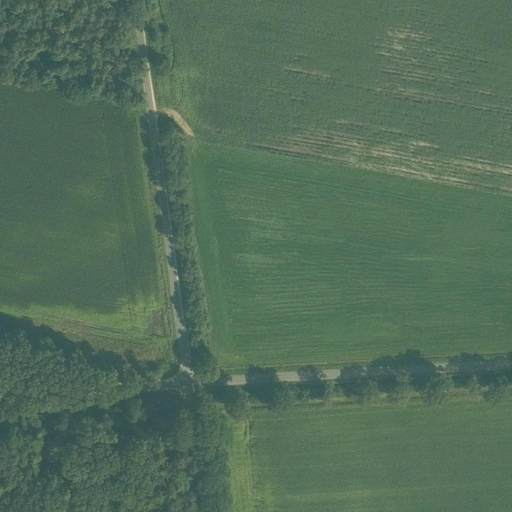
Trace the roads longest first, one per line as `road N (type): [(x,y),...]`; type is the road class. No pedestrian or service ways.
road 1 (unclassified): [(137,0),(186,383)]
road 2 (unclassified): [(511,362),(186,383)]
road 3 (unclassified): [(186,383),(0,392)]
road 4 (unclassified): [(186,383),(200,511)]
